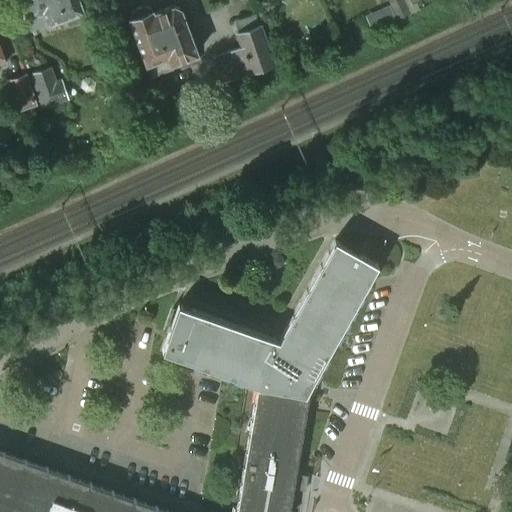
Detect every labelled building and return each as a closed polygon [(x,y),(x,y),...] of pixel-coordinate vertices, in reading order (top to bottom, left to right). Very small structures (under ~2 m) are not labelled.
[(57,18),(49,0),(26,0),(27,1),(20,4),(31,29),(57,18)] [(49,0),(57,18),(62,16),(66,25),(86,18),(83,7),(80,0),(49,0)] [(389,0),(397,18),(410,12),(404,0),(389,0)] [(133,9),(130,16),(152,75),(172,67),(170,63),(178,60),(181,68),(198,61),(195,54),(198,53),(181,7),(174,4),(153,12),(152,8),(145,4),(133,9)] [(388,5),(380,9),(386,23),(394,19),(388,5)] [(216,56),(225,80),(275,62),(261,23),(260,24),(256,13),(234,20),(238,32),(243,46),(216,56)] [(30,73),(42,106),(70,98),(64,80),(58,81),(51,65),(30,73)] [(7,79),(17,109),(36,103),(27,72),(7,79)] [(257,382),(308,390),(308,386),(378,263),(335,239),(278,339),(178,304),(162,351),(257,382)] [(308,390),(257,382),(235,511),(176,511),(0,449),(0,511),(287,511),(292,487),(300,489),(302,474),(294,473),(308,390)]
